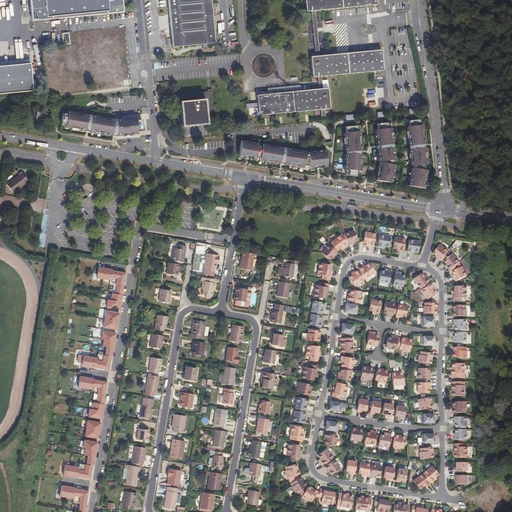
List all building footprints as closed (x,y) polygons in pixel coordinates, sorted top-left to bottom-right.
[(30,0),(33,21),(124,12),(122,0),(30,0)] [(201,50),(206,50),(205,45),(215,44),(210,0),(167,0),(171,35),(172,48),(200,45),(201,50)] [(304,0),(306,13),(310,12),(315,58),(311,58),(313,79),(317,78),(318,90),(257,95),(259,116),(320,110),(320,117),(325,117),(324,110),(331,109),(329,89),(322,89),(321,77),(384,72),(382,52),(320,57),(315,12),(377,6),(376,0),(304,0)] [(97,51),(91,52),(92,64),(82,64),(81,57),(50,60),(53,89),(84,86),(83,79),(125,75),(124,61),(105,62),(104,50),(121,48),(120,35),(102,37),(96,38),(97,47),(97,51)] [(30,60),(0,62),(0,93),(32,91),(30,60)] [(211,108),(209,91),(204,91),(204,93),(165,96),(165,99),(190,97),(191,105),(180,105),(183,127),(204,125),(203,114),(213,113),(212,108),(211,108)] [(44,115),(33,113),(32,121),(42,123),(44,115)] [(59,115),(57,126),(62,126),(62,129),(67,130),(67,129),(77,131),(77,132),(90,134),(90,133),(104,136),(111,138),(119,137),(119,136),(129,135),(129,136),(134,136),(134,133),(139,132),(138,121),(133,122),(133,119),(127,119),(127,120),(118,121),(118,120),(113,121),(113,124),(111,123),(111,121),(106,120),(106,121),(93,118),(88,117),(87,119),(84,119),(85,116),(80,115),(80,116),(70,114),(65,113),(64,115),(59,115)] [(406,124),(403,125),(408,164),(410,164),(410,165),(408,165),(405,183),(422,186),(425,168),(422,167),(422,163),(424,162),(420,123),(417,123),(417,117),(405,119),(406,124)] [(376,160),(373,178),(390,180),(393,162),(390,162),(389,158),(392,158),(388,126),(386,126),(385,121),(374,122),(374,127),(372,128),(375,159),(378,159),(378,160),(376,160)] [(353,124),(342,125),(343,130),(340,131),(342,151),(341,167),(344,168),(344,174),(355,175),(355,169),(358,169),(359,152),(357,129),(354,129),(353,124)] [(239,136),(236,153),(254,156),(254,153),(258,154),(258,157),(301,166),(301,163),(307,164),(307,167),(325,165),(323,148),(305,150),(306,153),(303,152),(303,149),(260,140),(259,143),(255,142),(256,139),(239,136)] [(19,177),(25,184),(28,182),(21,173),(18,175),(19,177)] [(13,195),(18,191),(22,188),(25,185),(25,184),(19,177),(6,186),(13,195)] [(28,199),(0,194),(0,202),(25,207),(25,204),(27,205),(28,199)] [(349,238),(341,241),(342,242),(344,248),(345,251),(349,249),(348,248),(351,247),(352,246),(349,238)] [(371,241),(361,239),(359,248),(363,249),(366,249),(365,251),(369,252),(371,241)] [(342,242),(339,245),(338,246),(337,245),(330,250),(330,251),(334,255),(334,256),(337,254),(339,252),(340,253),(343,251),(342,249),(344,248),(342,242)] [(384,243),(375,242),(374,252),(377,253),(378,251),(382,252),(384,243)] [(394,256),(398,256),(399,245),(391,244),(389,253),(395,254),(394,256)] [(414,249),(405,247),(403,258),(407,258),(407,256),(410,257),(413,257),(414,249)] [(182,251),(175,249),(174,254),(170,253),(168,264),(179,266),(182,251)] [(445,257),(445,256),(437,250),(431,259),(434,261),(435,262),(434,264),(438,266),(440,264),(445,257)] [(332,257),(334,255),(330,251),(327,255),(326,254),(321,260),(326,265),(328,263),(330,261),(331,262),(333,259),(332,257)] [(249,258),(238,256),(235,273),(246,274),(249,258)] [(203,257),(199,278),(209,280),(210,271),(212,271),(214,259),(203,257)] [(449,260),(445,257),(440,264),(442,266),(441,266),(444,269),(446,271),(444,273),(447,276),(449,274),(456,268),(457,267),(449,259),(449,260)] [(295,269),(296,266),(287,264),(286,267),(283,267),(281,271),(277,270),(275,279),(289,281),(292,269),(295,269)] [(110,270),(97,268),(95,279),(108,281),(107,285),(114,286),(113,294),(109,293),(108,300),(106,300),(104,308),(118,310),(122,287),(120,287),(123,273),(110,271),(110,270)] [(174,277),(176,270),(164,268),(162,279),(171,280),(172,276),(174,277)] [(357,271),(354,273),(356,275),(354,277),(359,283),(362,280),(363,281),(370,276),(364,268),(360,271),(358,272),(357,271)] [(457,277),(457,270),(456,268),(449,274),(450,277),(449,277),(452,282),(450,283),(452,287),(457,284),(457,277)] [(327,270),(317,270),(316,280),(320,280),(320,284),(327,285),(327,278),(326,278),(327,274),(327,270)] [(377,275),(375,284),(384,285),(386,275),(384,274),(383,276),(380,276),(377,275)] [(354,277),(353,275),(350,278),(349,279),(348,278),(343,281),(349,290),(359,283),(354,277)] [(395,277),(392,276),(390,287),(398,288),(400,279),(395,279),(395,277)] [(422,284),(420,282),(418,278),(410,284),(416,293),(417,293),(423,288),(426,286),(424,283),(422,284)] [(210,282),(201,280),(200,284),(198,284),(198,292),(199,292),(198,297),(207,298),(209,290),(211,290),(211,286),(209,286),(210,282)] [(287,287),(274,285),(274,290),(276,290),(274,301),(284,302),(287,287)] [(313,290),(311,302),(321,304),(322,300),(322,297),(324,297),(325,289),(318,288),(317,291),(313,290)] [(432,299),(429,295),(428,293),(429,291),(427,288),(425,290),(423,288),(417,293),(418,294),(417,295),(424,304),(432,299)] [(170,291),(161,289),(159,301),(168,303),(170,291)] [(244,293),(233,292),(232,299),(230,299),(229,305),(242,306),(244,293)] [(355,297),(346,295),(346,298),(346,301),(344,301),(343,304),(354,306),(355,297)] [(282,307),(272,305),(272,312),(270,312),(269,319),(270,319),(269,324),(279,325),(282,307)] [(377,307),(367,305),(365,313),(365,316),(369,316),(372,317),(371,319),(375,319),(377,307)] [(391,309),(381,307),(380,318),(383,319),(385,319),(385,320),(389,321),(390,319),(392,319),(394,310),(391,310),(391,309)] [(321,310),(310,308),(309,317),(310,317),(312,318),(318,319),(318,315),(319,313),(321,313),(321,310)] [(432,312),(433,312),(433,308),(421,308),(421,312),(420,312),(420,319),(421,319),(433,319),(433,315),(432,315),(432,312)] [(341,315),(340,318),(350,320),(352,311),(342,309),(341,312),(341,315)] [(404,311),(394,309),(394,310),(392,319),(392,322),(397,323),(397,321),(399,321),(402,322),(404,311)] [(104,312),(101,328),(114,330),(117,314),(104,312)] [(157,316),(155,329),(163,330),(163,326),(165,327),(167,317),(157,316)] [(309,320),(307,331),(318,333),(318,329),(317,328),(317,322),(317,319),(312,318),(310,317),(310,320),(309,320)] [(430,332),(430,328),(430,326),(430,323),(418,323),(418,332),(430,332)] [(186,337),(186,341),(198,343),(198,339),(200,339),(202,327),(190,325),(188,337),(186,337)] [(238,331),(227,330),(226,341),(224,341),(224,345),(235,346),(236,338),(237,338),(238,331)] [(93,369),(93,368),(106,370),(109,357),(110,357),(114,334),(101,331),(99,339),(102,340),(101,347),(104,347),(103,356),(95,354),(95,358),(81,356),(79,367),(93,369)] [(337,335),(337,338),(347,340),(348,332),(338,331),(338,332),(337,335)] [(163,336),(152,334),(150,347),(160,349),(163,336)] [(281,335),(271,334),(269,344),(279,346),(279,344),(281,335)] [(315,347),(315,344),(315,343),(315,340),(316,340),(316,338),(305,337),(304,343),(305,343),(305,346),(315,347)] [(363,350),(373,352),(375,341),(372,340),(369,340),(369,339),(369,338),(365,337),(363,350)] [(392,351),(394,343),(394,341),(390,340),(389,342),(387,342),(383,341),(382,348),(381,352),(392,354),(392,351)] [(430,346),(429,344),(429,340),(417,341),(417,350),(430,349),(430,346)] [(400,344),(400,343),(397,342),(396,343),(394,343),(392,351),(395,352),(395,353),(398,353),(398,355),(406,356),(406,353),(406,352),(407,344),(403,343),(403,344),(400,344)] [(200,347),(190,345),(188,358),(198,360),(200,347)] [(337,355),(337,357),(348,357),(348,346),(336,346),(336,352),(337,352),(337,355)] [(273,351),(262,349),(260,363),(270,365),(273,351)] [(234,353),(224,351),(222,366),(233,368),(234,361),(233,361),(234,353)] [(315,352),(307,351),(305,363),(308,364),(308,366),(314,367),(315,360),(314,359),(314,356),(315,352)] [(427,362),(428,362),(429,358),(417,357),(417,360),(415,360),(414,367),(427,369),(428,365),(427,365),(427,362)] [(158,363),(148,362),(146,375),(153,377),(154,373),(157,373),(158,363)] [(347,365),(336,363),(335,366),(337,367),(337,369),(336,372),(337,372),(344,373),(345,373),(347,365)] [(457,383),(457,368),(450,369),(450,372),(450,375),(449,375),(449,383),(457,383)] [(313,371),(305,370),(305,373),(300,372),(298,384),(309,386),(310,380),(311,379),(312,379),(313,371)] [(193,372),(183,371),(182,379),(180,379),(179,383),(192,385),(193,372)] [(232,372),(222,371),(220,387),(231,389),(232,385),(230,385),(232,372)] [(271,375),(259,372),(258,382),(259,382),(258,388),(269,390),(269,387),(273,387),(274,380),(271,379),(271,375)] [(335,378),(333,377),(332,384),(343,386),(344,377),(344,373),(337,372),(336,376),(335,376),(335,378)] [(362,373),(358,372),(356,385),(363,386),(363,385),(367,385),(369,374),(365,373),(365,374),(362,374),(362,373)] [(425,377),(426,373),(414,373),(415,384),(428,384),(428,380),(425,380),(425,377)] [(383,376),(380,375),(379,375),(379,376),(376,376),(376,375),(373,374),(372,378),(371,386),(374,386),(374,387),(381,388),(383,376)] [(78,377),(76,387),(90,390),(89,393),(96,395),(95,403),(91,402),(90,409),(88,409),(86,417),(100,419),(104,396),(102,396),(104,382),(92,380),(92,379),(78,377)] [(391,379),(391,378),(388,378),(389,390),(392,389),(392,390),(400,390),(398,377),(396,377),(395,378),(394,378),(393,379),(391,379)] [(156,380),(145,379),(143,394),(153,396),(156,380)] [(457,387),(449,387),(449,394),(451,394),(451,398),(451,401),(457,401),(457,387)] [(296,399),(305,401),(306,397),(305,397),(306,394),(307,394),(308,391),(297,388),(295,395),(296,396),(296,399)] [(425,398),(425,395),(425,392),(427,392),(427,388),(414,388),(414,398),(425,398)] [(328,397),(327,403),(334,405),(335,402),(338,403),(341,393),(331,391),(330,395),(330,397),(328,397)] [(230,393),(222,392),(219,406),(229,408),(231,397),(229,396),(230,393)] [(190,397),(178,396),(176,409),(188,411),(190,397)] [(151,403),(140,401),(137,421),(147,422),(151,403)] [(266,402),(259,401),(257,409),(255,408),(255,413),(264,414),(266,402)] [(428,406),(427,402),(414,405),(417,415),(429,413),(428,409),(427,409),(427,406),(428,406)] [(302,408),(305,409),(305,405),(292,403),(291,414),(295,414),(300,415),(301,416),(302,411),(302,408)] [(357,416),(362,417),(364,406),(355,405),(354,411),(353,416),(353,418),(356,418),(357,416)] [(337,417),(338,408),(326,406),(324,415),(337,417)] [(375,419),(376,408),(367,407),(366,413),(366,417),(366,420),(369,420),(370,418),(375,419)] [(388,421),(389,410),(380,409),(379,419),(384,420),(383,422),(385,423),(387,423),(387,421),(388,421)] [(402,412),(393,411),(391,421),(396,422),(396,424),(400,425),(402,412)] [(295,414),(291,414),(291,416),(290,416),(290,417),(290,418),(288,427),(292,428),(301,429),(302,426),(302,425),(300,425),(300,424),(300,422),(301,420),(301,419),(301,418),(300,418),(300,415),(295,414)] [(182,420),(170,418),(168,431),(170,431),(170,435),(178,437),(178,433),(180,433),(182,420)] [(265,420),(255,418),(253,426),(255,426),(254,433),(262,435),(265,420)] [(430,423),(430,419),(418,419),(418,428),(430,428),(430,425),(430,423)] [(99,423),(86,421),(83,436),(96,439),(99,423)] [(323,426),(321,435),(334,437),(335,428),(323,426)] [(285,445),(298,447),(299,440),(298,439),(299,436),(299,433),(288,431),(287,433),(285,445)] [(145,434),(135,432),(133,443),(145,445),(146,441),(144,441),(145,434)] [(352,435),(352,434),(348,433),(346,446),(353,447),(353,446),(357,446),(359,435),(355,434),(355,435),(352,435)] [(212,434),(211,434),(209,449),(219,451),(221,439),(223,439),(223,436),(212,434)] [(373,437),(369,436),(369,438),(366,438),(362,437),(360,448),(371,450),(372,440),(373,437)] [(321,446),(321,450),(332,452),(333,441),(322,439),(320,439),(320,443),(322,443),(322,445),(321,446)] [(387,439),(383,439),(383,441),(380,440),(377,440),(375,451),(385,452),(387,439)] [(418,439),(418,448),(431,448),(431,444),(431,443),(431,439),(418,439)] [(77,467),(63,465),(61,476),(75,478),(75,477),(89,479),(91,465),(92,466),(96,442),(83,440),(81,448),(84,449),(83,455),(86,456),(85,464),(78,463),(77,467)] [(395,441),(391,440),(391,441),(389,453),(396,454),(396,453),(400,454),(402,442),(398,441),(398,442),(395,442),(395,441)] [(181,445),(169,443),(166,461),(178,463),(181,445)] [(295,455),(295,454),(296,450),(284,448),(282,460),(287,461),(287,464),(295,465),(296,458),(295,458),(295,455)] [(141,451),(132,450),(129,467),(137,468),(139,467),(141,451)] [(417,457),(417,465),(430,463),(430,459),(429,459),(428,456),(429,456),(429,452),(417,454),(418,457),(417,457)] [(322,471),(329,466),(328,464),(329,463),(322,454),(314,461),(316,464),(318,466),(316,467),(318,471),(321,469),(322,471)] [(218,456),(210,455),(207,470),(217,471),(219,460),(217,460),(218,456)] [(330,465),(329,466),(322,471),(320,473),(322,476),(324,475),(325,477),(328,480),(337,474),(330,465)] [(248,466),(247,466),(245,478),(255,480),(258,468),(257,467),(254,467),(248,466)] [(352,467),(344,466),(342,476),(347,477),(347,480),(350,480),(352,467)] [(137,470),(122,467),(122,471),(125,472),(122,487),(132,489),(135,473),(136,473),(137,470)] [(366,470),(356,468),(355,479),(358,479),(360,480),(360,481),(361,482),(362,482),(363,482),(364,482),(365,481),(366,481),(368,472),(366,472),(366,471),(366,470)] [(458,468),(455,468),(455,473),(453,473),(453,477),(460,477),(462,477),(462,468),(460,468),(458,468)] [(293,473),(292,469),(281,472),(282,475),(281,476),(283,483),(284,482),(286,488),(293,483),(292,481),(295,479),(294,476),(293,476),(293,473)] [(378,471),(368,470),(368,472),(366,481),(366,482),(371,483),(371,482),(371,481),(373,482),(376,482),(377,479),(378,471)] [(430,484),(432,482),(435,480),(429,471),(420,478),(421,479),(419,480),(424,487),(426,486),(428,488),(431,486),(430,484)] [(382,472),(380,483),(385,484),(385,486),(389,486),(391,474),(382,472)] [(177,475),(166,473),(165,478),(166,478),(164,487),(175,489),(177,475)] [(404,476),(395,474),(393,487),(396,488),(397,486),(402,486),(404,476)] [(217,478),(208,476),(208,479),(205,479),(203,492),(213,494),(215,485),(216,485),(217,478)] [(306,486),(299,476),(292,481),(294,484),(289,487),(294,495),(300,491),(306,486)] [(419,480),(418,479),(409,486),(416,495),(419,492),(422,490),(423,492),(426,489),(424,487),(419,480)] [(460,490),(462,490),(462,480),(460,480),(452,480),(452,482),(452,484),(455,485),(454,490),(460,490)] [(73,488),(59,486),(57,497),(71,499),(71,503),(78,504),(76,511),(73,511),(72,511),(83,511),(85,505),(84,505),(86,491),(73,489),(73,488)] [(170,511),(173,492),(163,490),(160,511),(166,511),(170,511)] [(302,494),(297,501),(297,502),(303,505),(304,504),(307,506),(308,505),(310,501),(315,502),(316,497),(313,496),(310,495),(309,495),(306,494),(307,493),(303,492),(302,494)] [(255,496),(245,494),(244,500),(244,503),(243,507),(253,509),(254,501),(255,496)] [(324,495),(316,494),(316,497),(315,502),(318,503),(317,508),(329,509),(331,498),(327,497),(324,496),(324,495)] [(132,497),(122,496),(120,507),(118,511),(129,511),(130,509),(131,510),(132,506),(130,505),(132,497)] [(207,511),(210,499),(197,497),(194,511),(207,511)] [(347,511),(349,502),(345,501),(342,501),(342,499),(335,498),(333,511),(338,511),(347,511)] [(366,511),(367,504),(360,503),(360,504),(357,503),(353,502),(351,511),(366,511)] [(383,506),(380,506),(380,504),(372,503),(370,511),(374,511),(385,511),(387,507),(383,506)]
